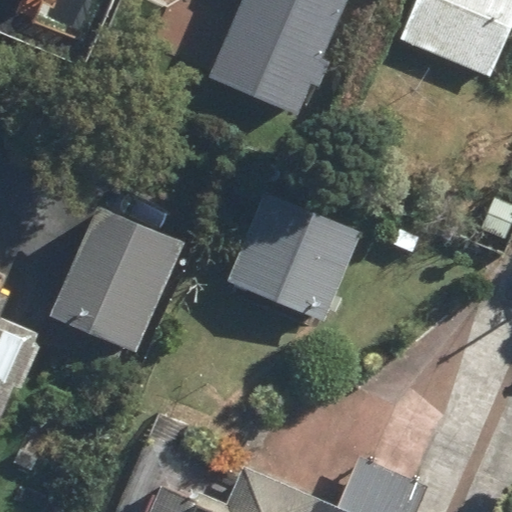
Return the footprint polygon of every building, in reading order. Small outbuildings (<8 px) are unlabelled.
[(327,89),(342,51),(330,46),(347,0),(242,0),(214,75),(305,110),(315,84),(327,89)] [(511,29),(511,0),(418,0),(403,37),(494,74),(511,29)] [(362,230),(263,192),(229,278),(329,316),(362,230)] [(134,350),(185,241),(103,203),(52,312),(134,350)] [(0,420),(36,329),(0,314),(0,302),(7,286),(0,283),(0,420)] [(420,511),(432,483),(359,455),(340,503),(236,463),(221,502),(160,478),(147,511),(420,511)]
